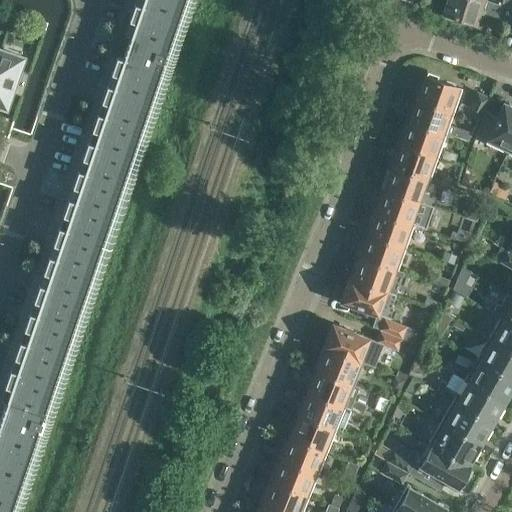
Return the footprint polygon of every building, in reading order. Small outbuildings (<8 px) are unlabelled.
[(0,511),(20,511),(195,0),(138,0),(127,34),(130,35),(123,57),(116,55),(111,71),(114,73),(110,85),(106,83),(101,100),(104,101),(100,113),(97,112),(91,128),(95,129),(91,141),(87,140),(81,157),(85,158),(81,170),(77,169),(72,185),(75,186),(71,198),(67,197),(62,213),(66,215),(61,227),(58,226),(52,242),(56,243),(52,256),(48,254),(42,271),(46,272),(42,284),(38,283),(32,299),(36,300),(32,312),(28,311),(23,327),(27,329),(22,341),(19,339),(13,355),(17,357),(13,369),(9,368),(3,384),(7,385),(2,400),(6,401),(0,419),(0,511)] [(446,0),(442,16),(447,19),(454,21),(455,17),(474,23),(479,10),(483,11),(486,1),(482,0),(446,0)] [(511,0),(503,0),(502,6),(511,8),(511,0)] [(511,11),(511,8),(502,6),(499,13),(510,16),(511,11)] [(25,15),(14,11),(7,31),(13,33),(16,24),(21,25),(25,15)] [(23,56),(0,48),(0,49),(0,105),(5,107),(11,92),(22,95),(30,73),(19,69),(23,56)] [(458,87),(423,75),(415,99),(449,111),(458,87)] [(468,112),(479,117),(489,96),(477,91),(470,106),(461,102),(457,112),(466,116),(468,112)] [(415,99),(407,122),(441,134),(442,132),(468,141),(471,131),(445,122),(449,111),(415,99)] [(485,113),(475,134),(499,145),(497,150),(505,154),(509,148),(511,140),(511,108),(502,104),(496,118),(485,113)] [(407,122),(399,143),(434,156),(441,134),(407,122)] [(399,143),(391,166),(426,178),(434,156),(399,143)] [(441,158),(454,162),(457,153),(443,149),(441,158)] [(391,166),(383,189),(418,201),(429,205),(437,182),(426,178),(391,166)] [(456,180),(442,176),(440,182),(454,187),(456,180)] [(509,189),(493,181),(488,191),(505,198),(509,189)] [(383,189),(375,211),(410,223),(430,231),(433,221),(413,215),(418,201),(383,189)] [(375,211),(367,234),(402,246),(410,223),(375,211)] [(367,234),(359,256),(394,268),(402,246),(367,234)] [(500,246),(494,257),(511,267),(511,275),(510,278),(511,278),(511,252),(507,250),(500,246)] [(456,255),(444,251),(441,259),(453,263),(456,255)] [(356,260),(350,277),(395,294),(403,271),(394,268),(359,256),(358,261),(356,260)] [(449,278),(434,272),(431,280),(446,286),(449,278)] [(395,294),(350,277),(341,301),(377,313),(372,326),(380,329),(402,336),(407,326),(388,319),(393,307),(391,307),(395,294)] [(466,284),(455,279),(451,289),(461,295),(466,284)] [(459,296),(451,292),(443,307),(450,311),(459,296)] [(496,303),(492,311),(506,318),(511,322),(511,294),(507,292),(499,305),(496,303)] [(422,304),(437,311),(441,303),(426,296),(422,304)] [(451,317),(441,310),(432,334),(439,337),(451,317)] [(490,337),(494,339),(511,349),(511,322),(506,318),(499,331),(495,329),(490,337)] [(333,323),(324,346),(360,360),(369,338),(333,323)] [(402,336),(380,329),(376,340),(398,348),(402,336)] [(479,358),(482,360),(483,359),(511,375),(511,349),(494,339),(487,351),(483,349),(479,358)] [(319,364),(317,369),(351,382),(360,360),(324,346),(317,363),(319,364)] [(427,358),(419,354),(412,368),(421,372),(427,358)] [(471,371),(467,378),(503,399),(511,384),(511,375),(483,359),(482,360),(475,373),(471,371)] [(458,366),(447,360),(443,367),(452,372),(454,374),(458,366)] [(317,369),(308,391),(350,408),(362,413),(366,404),(345,396),(351,382),(317,369)] [(460,377),(454,374),(452,372),(445,385),(459,393),(455,399),(459,401),(492,420),(503,399),(467,378),(461,375),(460,377)] [(404,380),(394,375),(391,381),(394,387),(400,390),(404,380)] [(418,381),(410,377),(404,388),(413,392),(418,381)] [(299,413),(333,427),(341,430),(350,408),(308,391),(299,413)] [(447,423),(446,424),(479,442),(492,420),(459,401),(451,414),(448,412),(443,421),(447,423)] [(399,413),(394,410),(389,420),(399,424),(401,419),(399,413)] [(299,413),(290,435),(324,449),(332,452),(335,444),(327,441),(333,427),(299,413)] [(435,443),(434,444),(468,463),(479,442),(446,424),(440,434),(437,432),(431,441),(435,443)] [(290,435),(281,457),(315,471),(324,449),(290,435)] [(472,465),(468,463),(434,444),(428,456),(424,454),(419,464),(460,487),(472,465)] [(392,448),(386,459),(408,471),(414,461),(392,448)] [(361,455),(352,452),(349,460),(358,463),(361,455)] [(381,456),(374,452),(367,465),(401,484),(408,471),(386,459),(386,460),(380,457),(381,456)] [(281,457),(272,480),(305,494),(315,471),(281,457)] [(353,475),(340,470),(336,480),(349,485),(353,475)] [(272,480),(263,502),(287,511),(298,511),(305,494),(272,480)] [(400,508),(407,511),(445,511),(448,508),(408,485),(403,494),(407,496),(400,508)] [(338,507),(343,497),(334,493),(329,504),(338,507)] [(287,511),(263,502),(259,511),(287,511)]
